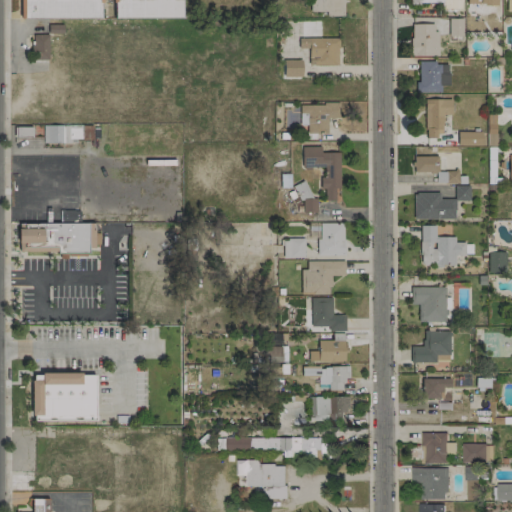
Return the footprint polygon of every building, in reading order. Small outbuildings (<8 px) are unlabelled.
[(99,19),(99,0),(24,0),(24,18),(99,19)] [(112,0),(112,17),(180,18),(180,0),(112,0)] [(410,23),(411,56),(438,55),(438,35),(455,35),(455,18),(437,18),(437,23),(410,23)] [(48,59),(48,34),(32,34),(32,59),(48,59)] [(308,65),(337,64),(337,37),(298,38),(299,48),(308,48),(308,65)] [(283,60),(283,76),(301,76),(301,59),(283,60)] [(418,92),(440,92),(440,85),(448,85),(448,61),(417,62),(418,92)] [(425,99),(424,137),(440,138),(441,114),(451,114),(451,99),(425,99)] [(299,104),(300,125),(306,125),(307,132),(327,132),(327,118),(338,117),(338,103),(299,104)] [(43,141),(66,141),(66,129),(62,129),(61,124),(43,125),(43,141)] [(482,146),(482,132),(457,131),(457,145),(482,146)] [(325,199),(339,199),(340,152),(320,152),(320,146),(302,146),(301,166),(324,167),(324,176),(320,176),(320,189),(325,189),(325,199)] [(457,170),(438,171),(437,155),(413,156),(413,172),(436,172),(436,182),(457,182),(457,170)] [(470,185),(454,185),(454,199),(469,200),(470,185)] [(439,193),(413,192),(413,218),(455,219),(455,199),(439,199),(439,193)] [(316,212),(316,199),(303,199),(303,211),(316,212)] [(79,221),(78,210),(61,210),(61,222),(79,221)] [(88,252),(87,223),(19,223),(19,251),(55,250),(58,253),(88,252)] [(343,255),(343,223),(319,223),(320,238),(316,238),(316,255),(343,255)] [(420,266),(455,265),(454,255),(465,255),(465,242),(455,242),(454,236),(435,237),(435,225),(419,225),(420,266)] [(303,238),(283,238),(283,258),(303,258),(303,238)] [(505,252),(488,251),(487,272),(505,272),(505,252)] [(306,261),(306,269),(300,269),(300,294),(330,294),(330,275),(344,275),(344,260),(306,261)] [(445,287),(410,286),(410,304),(418,304),(418,321),(445,321),(445,287)] [(344,314),(332,315),(331,297),(310,297),(311,326),(328,326),(328,330),(344,330),(344,314)] [(449,361),(449,330),(422,331),(422,346),(410,346),(410,362),(449,361)] [(345,361),(344,339),(317,340),(317,350),(308,351),(308,361),(345,361)] [(286,346),(268,346),(268,361),(286,361),(286,346)] [(343,390),(343,378),(349,378),(349,367),(302,366),(302,374),(318,375),(318,383),(328,384),(328,389),(343,390)] [(94,375),(94,418),(33,419),(33,415),(31,415),(30,380),(40,380),(40,373),(80,372),(80,375),(94,375)] [(422,398),(440,398),(440,387),(449,387),(449,378),(421,378),(422,398)] [(309,397),(310,420),(342,420),(342,410),(348,410),(348,395),(309,397)] [(446,432),(420,433),(421,463),(446,463),(446,454),(455,453),(454,442),(446,443),(446,432)] [(284,457),(323,458),(324,438),(216,437),(216,450),(284,450),(284,457)] [(485,443),(462,444),(462,462),(485,461),(485,443)] [(236,460),(236,476),(246,475),(246,486),(278,486),(278,489),(263,489),(263,498),(285,498),(284,464),(258,464),(258,460),(236,460)] [(447,468),(412,467),(411,489),(416,489),(416,498),(447,498),(447,468)] [(496,501),(511,500),(511,483),(496,484),(496,501)] [(49,511),(50,498),(31,498),(31,511),(49,511)]
